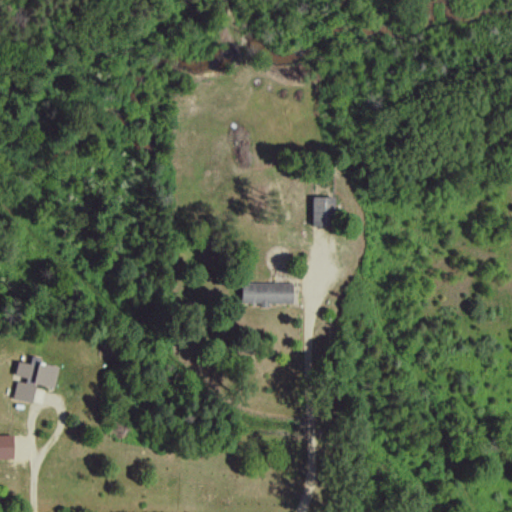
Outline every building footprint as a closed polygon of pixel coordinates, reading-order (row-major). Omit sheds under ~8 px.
[(309,225),(331,225),(330,196),(308,196),(309,225)] [(289,281),(238,282),(238,303),(289,302),(289,281)] [(50,388),(55,364),(28,358),(27,363),(15,361),(11,375),(23,377),(22,381),(50,388)] [(10,398),(28,402),(32,385),(14,381),(10,398)] [(10,434),(0,434),(0,458),(10,458),(10,434)]
